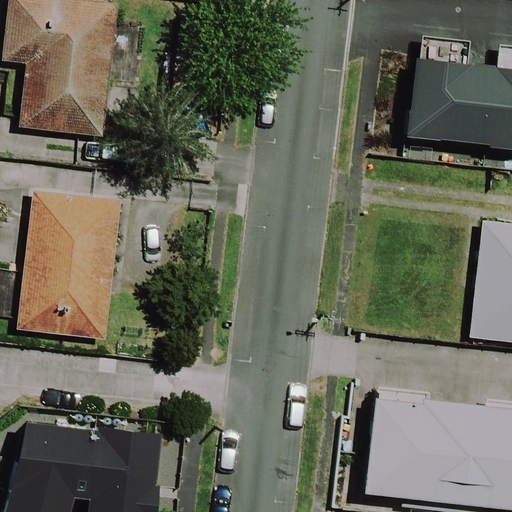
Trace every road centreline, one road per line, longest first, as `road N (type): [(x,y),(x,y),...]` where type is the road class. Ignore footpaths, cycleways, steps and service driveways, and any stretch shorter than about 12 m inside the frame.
road 1 (residential): [(251,511),(311,0)]
road 2 (unknown): [(264,398),(511,415)]
